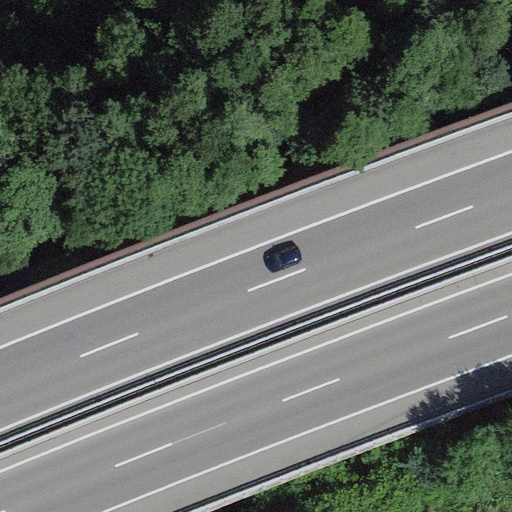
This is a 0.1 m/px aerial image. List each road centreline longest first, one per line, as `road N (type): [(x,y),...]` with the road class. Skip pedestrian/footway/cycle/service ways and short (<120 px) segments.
road 1 (motorway): [(511,192),(0,388)]
road 2 (motorway): [(10,511),(511,318)]
